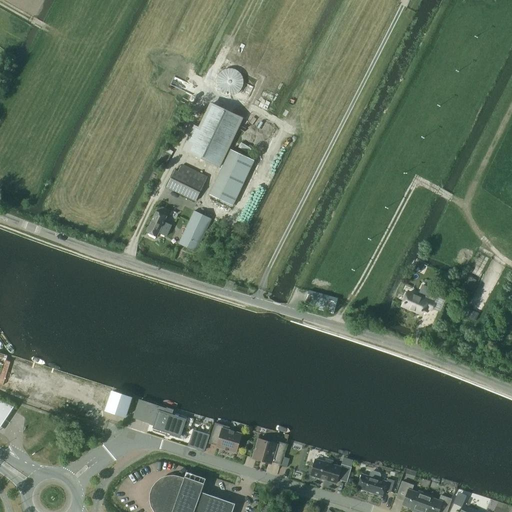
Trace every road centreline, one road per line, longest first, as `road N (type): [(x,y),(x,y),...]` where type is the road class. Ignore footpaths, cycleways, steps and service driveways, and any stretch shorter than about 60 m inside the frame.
road 1 (tertiary): [(511,390),(0,215)]
road 2 (track): [(335,325),(417,180),(464,205),(511,110)]
road 3 (tertiary): [(369,511),(162,444),(141,445)]
